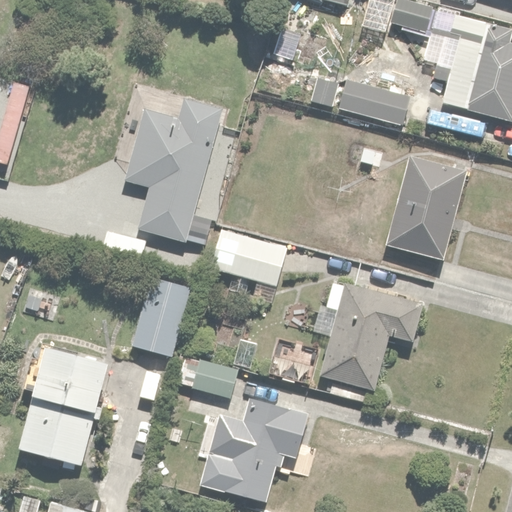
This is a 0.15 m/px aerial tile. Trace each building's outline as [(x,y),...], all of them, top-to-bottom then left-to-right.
[(437,7),(411,0),(401,0),(395,21),(430,31),(437,7)] [(477,110),(498,20),(442,7),(429,61),(441,64),(438,77),(449,80),(443,102),(477,110)] [(511,23),(498,20),(477,110),(511,118),(511,23)] [(297,69),(269,62),(263,88),(291,94),(297,69)] [(339,105),(345,80),(322,75),(317,99),(339,105)] [(414,98),(350,80),(342,106),(407,124),(414,98)] [(473,170),(412,156),(392,245),(453,259),(473,170)] [(299,248),(228,226),(215,267),(260,282),(255,298),(281,306),(299,248)] [(196,286),(152,277),(137,346),(181,356),(196,286)] [(427,302),(338,277),(330,307),(325,306),(319,331),(336,335),(326,374),(382,390),(397,334),(417,339),(427,302)] [(118,365),(52,349),(28,449),(93,465),(118,365)] [(244,367),(187,353),(180,382),(237,396),(244,367)] [(314,414),(252,402),(246,434),(231,431),(226,456),(212,454),(205,489),(275,502),(285,450),(306,455),(314,414)] [(106,511),(107,511),(56,499),(52,511),(106,511)]
